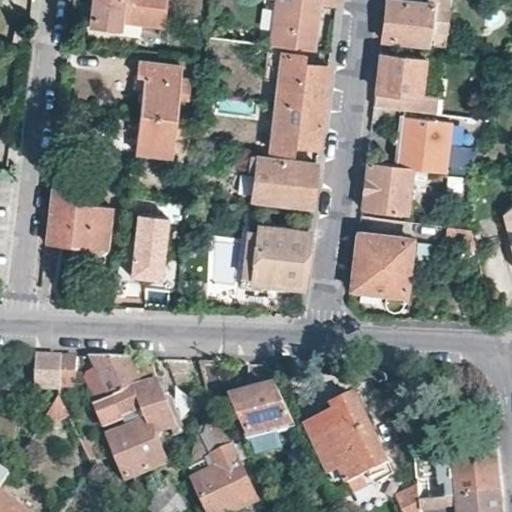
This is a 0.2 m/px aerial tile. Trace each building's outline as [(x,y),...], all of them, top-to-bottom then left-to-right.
[(163,30),(166,0),(94,0),(91,31),(120,35),(122,24),(163,30)] [(335,0),(274,0),(270,45),(314,51),(317,23),(324,17),(325,6),(335,6),(335,0)] [(425,0),(425,4),(389,0),(383,0),(381,22),(379,39),(427,45),(432,5),(447,7),(447,0),(425,0)] [(418,93),(422,55),(378,50),(375,78),(372,105),(435,112),(436,95),(418,93)] [(281,53),(276,102),(323,107),(326,87),(328,66),(304,63),(305,55),(281,53)] [(143,90),(140,114),(177,118),(179,98),(189,99),(191,81),(181,79),(182,65),(140,61),(137,90),(143,90)] [(323,107),(276,102),(272,148),(295,151),(295,143),(319,146),(321,129),(323,107)] [(445,170),(450,114),(435,112),(372,105),(370,121),(399,124),(394,165),(419,167),(445,170)] [(177,118),(140,114),(138,136),(136,153),(174,158),(175,147),(176,133),(177,118)] [(464,135),(481,137),(487,118),(466,116),(464,135)] [(192,134),(176,133),(175,147),(190,149),(192,134)] [(317,161),(251,154),(249,158),(248,171),(256,172),(254,200),(312,207),(315,185),(317,161)] [(414,215),(419,167),(394,165),(366,161),(363,185),(361,209),(414,215)] [(54,188),(47,244),(85,249),(86,252),(87,255),(90,256),(93,257),(99,258),(105,256),(108,251),(110,246),(114,207),(91,204),(91,196),(77,194),(77,190),(54,188)] [(511,204),(503,215),(506,227),(511,227),(511,241),(511,242),(511,245),(511,204)] [(163,276),(169,216),(139,212),(132,273),(163,276)] [(475,242),(470,225),(445,223),(444,240),(475,242)] [(306,261),(309,233),(261,227),(255,282),(304,287),(306,261)] [(355,263),(352,290),(405,295),(411,239),(358,233),(355,263)] [(34,385),(60,387),(62,355),(36,354),(34,385)] [(62,355),(60,387),(75,387),(77,355),(62,355)] [(93,373),(102,400),(138,387),(130,366),(127,357),(93,356),(99,371),(93,373)] [(180,387),(197,384),(190,359),(177,358),(167,358),(180,387)] [(213,397),(229,391),(218,360),(210,360),(199,359),(213,397)] [(269,362),(250,361),(265,391),(236,399),(252,434),(298,423),(269,362)] [(160,379),(156,366),(143,370),(140,362),(130,366),(138,387),(160,379)] [(102,400),(96,402),(127,472),(160,460),(152,439),(185,426),(183,418),(177,420),(168,398),(160,379),(138,387),(102,400)] [(392,468),(358,394),(328,408),(330,414),(309,424),(335,479),(345,474),(354,492),(393,473),(392,468)] [(64,413),(69,411),(60,395),(59,396),(50,411),(54,413),(59,413),(64,413)] [(175,396),(168,398),(177,420),(183,418),(175,396)] [(214,470),(195,479),(210,511),(237,511),(259,502),(240,464),(234,451),(238,449),(236,446),(226,426),(212,420),(209,428),(204,427),(188,466),(190,470),(209,461),(214,470)] [(243,443),(236,446),(238,449),(234,451),(240,464),(250,459),(243,443)] [(499,467),(497,449),(415,455),(418,480),(420,498),(457,495),(501,492),(499,467)] [(0,488),(1,487),(11,471),(0,463),(0,488)] [(421,511),(420,498),(418,480),(394,482),(398,511),(421,511)] [(176,481),(152,511),(153,511),(180,511),(187,505),(178,487),(176,481)] [(32,511),(1,487),(0,488),(0,511),(32,511)] [(503,511),(503,507),(501,492),(457,495),(458,511),(503,511)]
